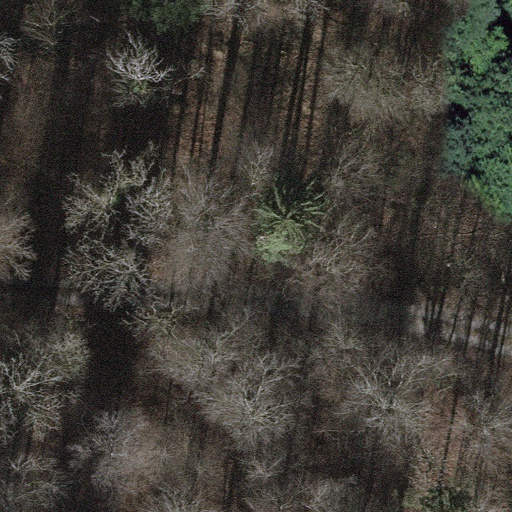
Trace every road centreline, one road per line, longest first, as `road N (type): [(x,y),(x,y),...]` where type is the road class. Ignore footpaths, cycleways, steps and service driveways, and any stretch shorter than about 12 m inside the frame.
road 1 (track): [(511,332),(408,303),(171,294)]
road 2 (track): [(0,284),(171,294)]
